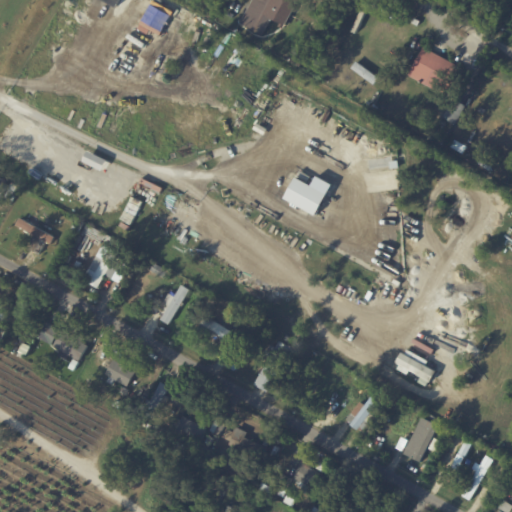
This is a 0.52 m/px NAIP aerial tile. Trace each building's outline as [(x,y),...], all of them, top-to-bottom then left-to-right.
[(294,5),(284,0),(264,35),(250,27),(264,0),(300,0),(297,7),(294,5)] [(351,7),(338,26),(334,23),(347,4),(351,7)] [(368,13),(358,34),(353,31),(363,11),(368,13)] [(193,38),(191,33),(201,29),(203,34),(193,38)] [(453,63),(467,71),(451,99),(424,84),(424,85),(410,76),(426,48),(453,63)] [(460,99),(467,83),(472,85),(465,101),(460,99)] [(456,100),(468,107),(458,126),(445,118),(456,100)] [(506,118),(511,121),(511,129),(503,124),(506,118)] [(444,157),(451,161),(447,167),(440,163),(444,157)] [(327,191),(294,178),(286,201),(319,213),(327,191)] [(159,189),(140,180),(134,194),(153,203),(159,189)] [(14,194),(13,196),(7,192),(13,184),(18,188),(14,194)] [(489,204),(476,224),(472,222),(486,201),(489,204)] [(37,252),(29,247),(36,235),(17,225),(21,217),(29,221),(34,212),(41,216),(36,225),(52,234),(42,254),(37,252)] [(117,270),(113,277),(108,274),(99,288),(91,283),(97,274),(90,270),(98,255),(105,259),(112,248),(126,256),(117,270)] [(164,278),(152,270),(157,263),(172,272),(169,277),(167,275),(165,278),(164,278)] [(126,273),(125,276),(119,272),(124,264),(130,267),(126,273)] [(192,289),(170,324),(162,319),(184,285),(192,289)] [(0,291),(3,293),(0,297),(0,299),(13,308),(6,320),(0,316),(0,291)] [(234,351),(222,344),(220,347),(214,343),(216,341),(198,331),(207,316),(237,333),(233,340),(241,344),(236,353),(234,351)] [(51,321),(63,327),(53,345),(41,338),(50,321),(51,321)] [(78,338),(80,334),(86,337),(83,341),(89,345),(80,360),(70,354),(67,359),(60,355),(63,350),(55,346),(64,330),(78,338)] [(294,349),(268,392),(256,385),(270,360),(264,357),(272,344),(278,348),(282,340),(294,348),(294,349)] [(428,361),(406,349),(396,368),(408,374),(410,371),(420,376),(418,381),(428,387),(436,370),(426,365),(428,361)] [(74,359),(80,362),(75,371),(70,368),(74,359)] [(116,359),(138,372),(129,386),(108,374),(116,359)] [(84,371),(91,375),(87,383),(79,379),(84,371)] [(365,377),(371,381),(368,385),(362,382),(365,377)] [(171,386),(171,387),(167,395),(171,397),(167,403),(163,401),(153,420),(145,416),(163,382),(171,386)] [(124,387),(130,390),(127,395),(121,392),(124,387)] [(393,393),(388,403),(384,401),(388,391),(393,393)] [(354,425),(353,425),(358,418),(353,414),(362,401),(367,406),(374,397),(380,402),(377,405),(383,410),(365,433),(360,429),(359,429),(354,425)] [(230,419),(231,419),(222,434),(218,432),(205,454),(200,451),(222,414),(230,419)] [(408,452),(399,447),(407,430),(415,434),(425,414),(432,418),(432,419),(440,423),(437,430),(431,427),(427,436),(424,434),(414,455),(408,452)] [(182,420),(182,419),(180,418),(182,415),(199,424),(203,415),(212,420),(202,440),(183,430),(181,434),(176,432),(182,420)] [(182,420),(178,427),(173,425),(176,417),(182,420)] [(247,435),(246,436),(267,448),(260,461),(222,440),(229,428),(235,432),(238,426),(248,433),(247,435)] [(497,459),(472,501),(465,496),(489,455),(497,459)] [(304,463),(327,476),(319,491),(311,486),(309,491),(300,486),(303,482),(295,478),(304,463)] [(339,480),(345,470),(350,472),(344,483),(339,480)] [(259,491),(264,494),(260,500),(255,496),(259,491)] [(368,495),(371,497),(369,500),(386,510),(384,511),(351,511),(363,492),(368,495)] [(511,503),(511,510),(511,511),(507,511),(501,507),(506,500),(511,503)]
